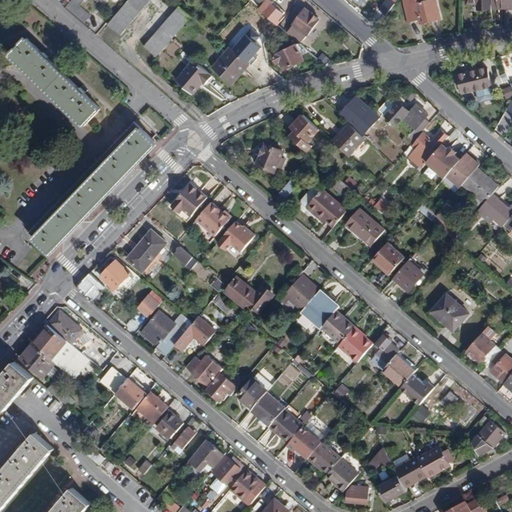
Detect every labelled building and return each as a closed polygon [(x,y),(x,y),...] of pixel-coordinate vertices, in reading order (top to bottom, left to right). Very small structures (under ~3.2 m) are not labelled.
[(85,23),(92,15),(81,6),(85,0),(84,0),(72,0),(67,7),(85,23)] [(120,36),(151,0),(128,0),(107,25),(120,36)] [(259,8),(264,12),(277,23),(286,13),(271,0),(266,0),(263,3),(259,8)] [(386,0),(375,15),(381,20),(393,3),(388,0),(386,0)] [(403,0),(408,20),(415,19),(410,0),(403,0)] [(421,22),(441,17),(436,0),(425,0),(424,1),(423,0),(410,0),(415,19),(420,18),(421,22)] [(477,10),(492,9),(491,0),(465,0),(466,6),(476,5),(477,10)] [(511,0),(491,0),(492,9),(511,8),(511,0)] [(158,56),(192,16),(180,6),(145,46),(158,56)] [(308,35),(319,22),(317,21),(320,18),(312,11),(309,14),(304,10),(293,24),(294,24),(288,32),(300,43),(301,43),(308,35)] [(246,22),(227,44),(230,46),(249,63),(263,47),(256,41),(261,35),(246,22)] [(86,125),(101,109),(28,38),(13,54),(86,125)] [(308,64),(319,59),(301,43),(300,43),(274,55),(279,64),(282,62),(285,70),(306,59),(308,64)] [(233,85),(251,64),(249,63),(244,58),(230,46),(212,67),(233,85)] [(204,83),(212,74),(193,59),(176,79),(191,93),(202,81),(204,83)] [(463,92),(492,85),(487,67),(455,75),(458,88),(462,87),(463,92)] [(373,125),(379,118),(357,97),(350,104),(351,105),(350,107),(360,117),(362,115),(373,125)] [(430,122),(425,119),(429,115),(417,105),(410,112),(399,102),(386,117),(397,126),(403,118),(416,129),(409,137),(414,141),(430,122)] [(502,117),(508,120),(511,113),(511,109),(508,107),(502,117)] [(305,148),(309,143),(321,129),(303,113),(291,127),(296,130),(291,136),(305,148)] [(29,232),(52,255),(158,144),(134,122),(29,232)] [(350,156),(366,139),(358,131),(350,123),(333,141),(350,156)] [(433,154),(442,144),(449,136),(442,130),(433,140),(424,132),(414,144),(412,143),(409,146),(405,151),(422,167),(433,154)] [(409,146),(412,143),(414,141),(409,137),(407,135),(403,140),(409,146)] [(454,168),(468,152),(456,142),(449,150),(442,144),(433,154),(444,163),(450,168),(452,166),(454,168)] [(305,148),(310,152),(314,147),(309,143),(305,148)] [(277,166),(282,168),(286,159),(281,157),(285,147),(281,145),(279,149),(276,148),(266,144),(257,165),(275,172),(277,166)] [(457,193),(464,184),(479,168),(482,164),(468,152),(443,181),(457,193)] [(485,202),(493,194),(500,186),(479,168),(464,184),(485,202)] [(170,206),(186,221),(207,196),(200,190),(205,184),(196,176),(170,206)] [(345,195),(351,187),(339,177),(332,185),(345,195)] [(287,197),(297,186),(291,180),(281,191),(287,197)] [(314,191),(318,194),(323,189),(317,184),(314,184),(311,188),(315,190),(314,191)] [(335,225),(348,209),(323,188),(323,189),(318,194),(314,191),(315,190),(311,188),(309,188),(307,190),(309,191),(302,199),(301,199),(301,202),(303,202),(320,216),(322,213),(335,225)] [(505,224),(511,216),(511,205),(511,206),(510,208),(493,194),(485,202),(479,210),(492,222),(495,218),(504,226),(505,224)] [(365,198),(383,213),(389,206),(381,199),(377,204),(367,196),(365,198)] [(436,217),(444,223),(455,211),(453,209),(456,206),(450,201),(437,216),(436,217)] [(212,240),(230,218),(211,202),(192,223),(212,240)] [(426,215),(430,210),(424,204),(420,209),(426,215)] [(374,244),(387,230),(360,207),(347,224),(360,235),(361,234),(374,244)] [(416,214),(421,218),(424,214),(419,210),(416,214)] [(433,220),(436,217),(437,216),(430,210),(426,215),(433,220)] [(227,250),(236,258),(256,235),(248,228),(247,230),(243,227),(236,221),(224,236),(232,243),(227,250)] [(128,258),(143,271),(168,243),(153,230),(128,258)] [(374,259),(391,274),(406,256),(390,241),(374,259)] [(187,265),(194,258),(181,247),(174,254),(187,265)] [(102,276),(115,290),(130,274),(117,261),(102,276)] [(395,278),(411,292),(426,274),(410,261),(395,278)] [(291,276),(297,281),(302,274),(305,271),(299,266),(291,276)] [(80,291),(92,301),(105,287),(90,272),(79,284),(80,291)] [(304,309),(320,290),(302,274),(297,281),(282,299),(287,303),(291,298),(304,309)] [(244,307),(248,303),(257,292),(238,277),(225,292),(244,307)] [(216,279),(212,286),(220,289),(223,282),(216,279)] [(248,303),(260,313),(274,296),(262,287),(257,292),(248,303)] [(135,307),(147,317),(164,299),(152,289),(135,307)] [(322,327),(337,310),(340,306),(320,290),(304,309),(302,311),(322,327)] [(212,300),(216,303),(222,296),(218,293),(212,300)] [(455,330),(470,312),(448,293),(435,308),(444,316),(442,319),(455,330)] [(229,314),(235,307),(222,296),(216,303),(229,314)] [(167,355),(176,344),(193,323),(183,314),(182,315),(176,309),(175,311),(170,307),(165,314),(161,311),(143,333),(158,346),(157,347),(167,355)] [(72,344),(84,329),(61,309),(49,324),(72,344)] [(341,344),(353,329),(355,328),(344,318),(345,317),(337,310),(322,327),(341,344)] [(258,327),(263,322),(253,314),(248,319),(258,327)] [(204,344),(216,329),(199,316),(193,323),(176,344),(184,350),(195,337),(204,344)] [(91,359),(72,344),(49,324),(33,343),(56,363),(75,379),(91,359)] [(365,339),(367,337),(355,328),(353,329),(365,339)] [(359,362),(374,344),(367,337),(365,339),(353,329),(341,344),(339,346),(359,362)] [(82,345),(89,338),(83,332),(76,339),(82,345)] [(468,350),(487,366),(501,349),(483,334),(468,350)] [(397,355),(400,352),(390,344),(392,342),(393,340),(387,335),(385,336),(376,346),(381,350),(372,360),(384,370),(397,355)] [(54,365),(56,363),(33,343),(21,358),(44,377),(49,371),(53,375),(58,369),(54,365)] [(506,383),(511,375),(511,358),(501,349),(487,366),(506,383)] [(187,367),(207,383),(222,366),(208,355),(203,361),(196,356),(187,367)] [(414,373),(416,371),(397,355),(384,370),(403,386),(414,373)] [(0,374),(0,381),(18,396),(34,377),(16,362),(4,375),(1,373),(0,374)] [(122,385),(128,378),(113,366),(108,373),(122,385)] [(117,392),(122,385),(108,373),(101,381),(116,393),(117,392)] [(253,409),(268,391),(273,385),(259,373),(239,397),(253,409)] [(402,388),(421,404),(436,387),(429,381),(426,384),(414,373),(403,386),(402,388)] [(231,396),(238,387),(222,374),(209,390),(221,400),(227,392),(231,396)] [(135,409),(148,393),(129,377),(128,378),(122,385),(117,392),(135,409)] [(71,408),(77,402),(54,382),(48,389),(71,408)] [(343,398),(348,392),(341,386),(336,392),(343,398)] [(157,420),(169,406),(152,391),(142,403),(154,413),(152,415),(157,420)] [(270,427),(271,426),(287,407),(268,391),(253,409),(251,411),(270,427)] [(317,411),(330,423),(341,409),(337,406),(341,401),(348,407),(350,405),(333,391),(317,411)] [(446,413),(449,409),(459,397),(452,391),(438,406),(446,413)] [(466,423),(476,411),(459,397),(449,409),(466,423)] [(54,413),(62,405),(55,399),(48,407),(54,413)] [(304,426),(305,424),(296,417),(300,413),(290,404),(287,407),(271,426),(290,443),(304,426)] [(414,417),(424,422),(430,410),(420,405),(414,417)] [(462,427),(466,423),(449,409),(446,413),(462,427)] [(302,418),(307,422),(312,416),(314,414),(309,410),(302,418)] [(162,428),(172,436),(184,422),(171,412),(164,421),(166,423),(162,428)] [(479,421),(483,424),(488,418),(484,414),(479,421)] [(480,455),(495,447),(506,433),(492,420),(484,429),(486,431),(482,436),(480,434),(473,442),(480,455)] [(298,449),(309,459),(323,442),(304,426),(290,443),(288,445),(295,451),(298,449)] [(178,445),(183,449),(196,433),(189,427),(172,448),(174,450),(178,445)] [(0,474),(0,510),(1,511),(55,448),(42,437),(36,432),(0,474)] [(210,463),(214,466),(225,454),(207,439),(190,460),(203,471),(210,463)] [(342,459),(343,458),(324,441),(323,442),(309,459),(317,466),(319,463),(324,469),(330,473),(342,459)] [(174,450),(179,454),(183,449),(178,445),(174,450)] [(438,468),(450,462),(444,451),(441,445),(419,457),(428,475),(429,477),(440,471),(438,468)] [(386,467),(393,463),(384,447),(368,465),(373,473),(383,461),(386,467)] [(101,465),(106,458),(94,448),(89,454),(101,465)] [(450,462),(455,459),(449,448),(444,451),(450,462)] [(232,477),(233,478),(242,468),(232,460),(227,456),(214,472),(228,483),(232,477)] [(407,487),(428,475),(419,457),(418,456),(396,468),(400,475),(407,487)] [(235,457),(232,460),(242,468),(244,465),(235,457)] [(345,491),(348,488),(360,474),(342,459),(330,473),(340,482),(345,476),(351,482),(344,491),(345,491)] [(438,468),(440,471),(452,465),(450,462),(438,468)] [(368,478),(373,475),(367,466),(363,470),(368,478)] [(253,478),(255,476),(248,470),(245,472),(253,478)] [(251,505),(267,486),(255,476),(253,478),(245,472),(232,488),(251,505)] [(338,486),(344,491),(351,482),(345,476),(340,482),(330,473),(328,475),(334,480),(340,485),(338,486)] [(388,502),(409,490),(407,487),(400,475),(379,486),(388,502)] [(348,502),(368,504),(370,486),(354,485),(349,493),(348,502)] [(52,511),(85,511),(92,503),(74,488),(52,511)] [(209,489),(206,496),(214,499),(217,492),(209,489)] [(174,511),(179,511),(182,508),(163,492),(158,498),(174,511)] [(499,498),(502,504),(511,499),(508,493),(499,498)] [(202,498),(198,507),(206,511),(210,502),(202,498)] [(264,511),(291,511),(292,511),(276,498),(264,511)] [(484,511),(486,511),(479,499),(469,504),(468,502),(448,511),(484,511)]
